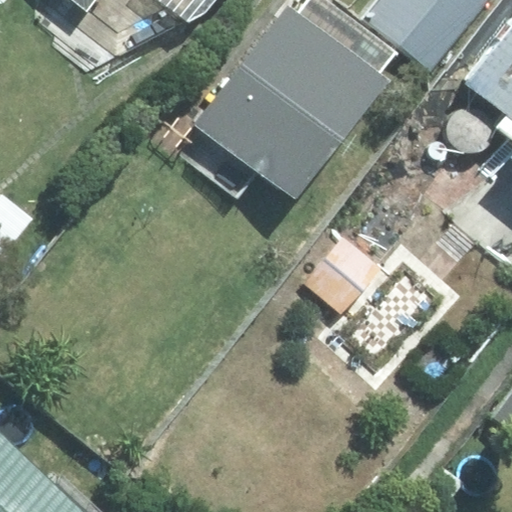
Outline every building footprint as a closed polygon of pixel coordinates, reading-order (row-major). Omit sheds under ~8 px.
[(283,0),(273,0),(187,115),(281,186),(371,68),(283,0)] [(373,0),(358,19),(421,70),(478,0),(373,0)] [(493,107),(483,120),(505,136),(496,147),(511,159),(511,2),(454,78),(493,107)] [(462,292),(363,204),(284,293),(382,381),(462,292)] [(511,381),(488,413),(511,431),(511,381)] [(0,511),(76,511),(80,508),(0,431),(0,511)]
